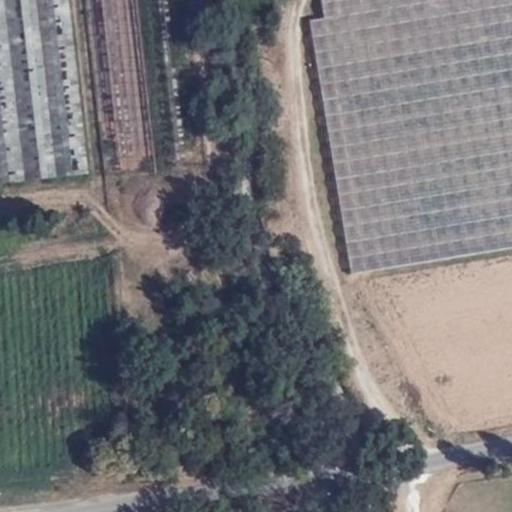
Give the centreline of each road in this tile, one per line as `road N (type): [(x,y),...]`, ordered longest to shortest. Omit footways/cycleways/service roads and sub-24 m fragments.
road 1 (track): [(308,0),(296,40),(343,338),(381,404),(431,452)]
road 2 (unclassified): [(511,439),(76,511)]
